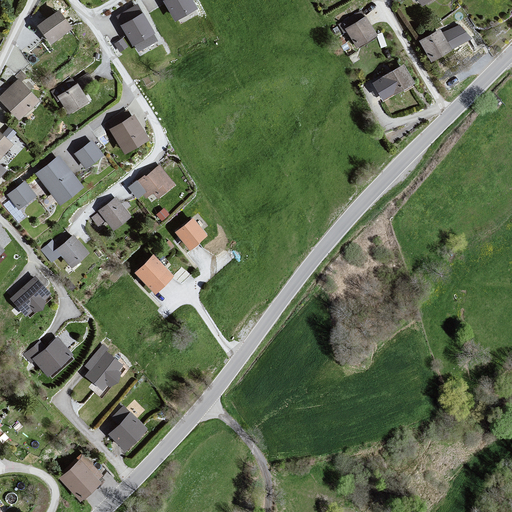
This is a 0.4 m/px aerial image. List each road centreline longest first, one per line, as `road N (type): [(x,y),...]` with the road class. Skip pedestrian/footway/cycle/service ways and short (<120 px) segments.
road 1 (tertiary): [(102,511),(193,417),(334,234),(511,52)]
road 2 (track): [(265,511),(268,483),(244,433),(206,400)]
